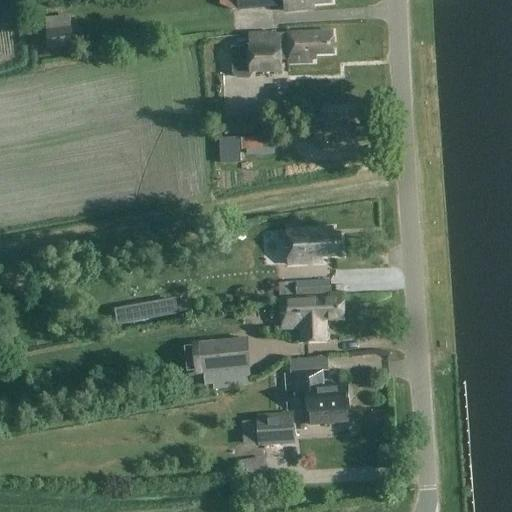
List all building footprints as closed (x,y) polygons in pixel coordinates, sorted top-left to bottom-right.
[(218,0),(219,6),(231,11),(284,7),(285,14),(315,12),(314,5),(331,4),(330,0),(218,0)] [(72,45),(70,32),(68,15),(43,18),(46,38),(47,50),(72,45)] [(311,55),(333,54),(332,32),(286,34),(287,61),(287,64),(311,63),(311,55)] [(251,34),(251,47),(232,48),(233,75),(237,79),(248,79),(250,74),(281,74),(281,61),(287,61),(286,34),(251,34)] [(218,130),(246,130),(246,115),(217,115),(218,130)] [(341,257),(340,235),(327,235),(327,229),(286,230),(288,266),(322,264),(321,258),(341,257)] [(329,293),(328,280),(295,282),(296,295),(329,293)] [(325,342),(324,329),(324,322),(343,321),(342,299),(278,302),(280,330),(299,330),(299,343),(325,342)] [(246,339),(199,344),(199,342),(191,342),(192,346),(184,347),(186,373),(194,372),(194,374),(203,373),(249,368),(246,339)] [(306,413),(309,413),(310,425),(331,424),(350,423),(349,410),(348,386),(323,388),(322,372),(294,374),(295,396),(305,396),(306,413)] [(295,444),(292,415),(256,418),(258,447),(295,444)] [(265,473),(242,476),(244,492),(267,489),(265,473)]
